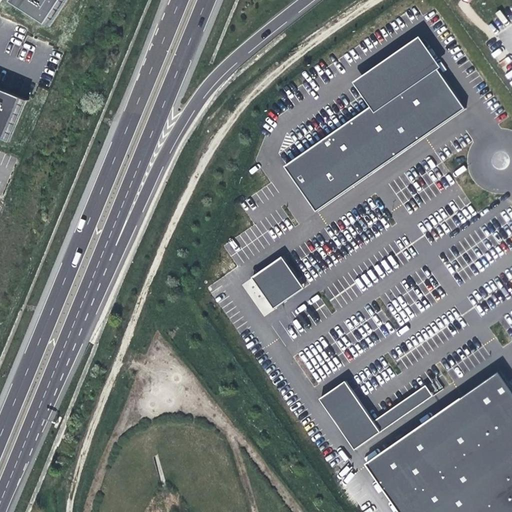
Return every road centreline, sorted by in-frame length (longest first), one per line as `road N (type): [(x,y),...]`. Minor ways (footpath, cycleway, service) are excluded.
road 1 (track): [(72,511),(132,334),(214,136),(266,76),(379,0)]
road 2 (motorway): [(179,0),(0,434)]
road 3 (motorway): [(61,354),(86,326),(179,126),(240,54),(309,0)]
road 4 (motorway): [(61,354),(206,0)]
road 5 (motorway): [(0,504),(61,354)]
